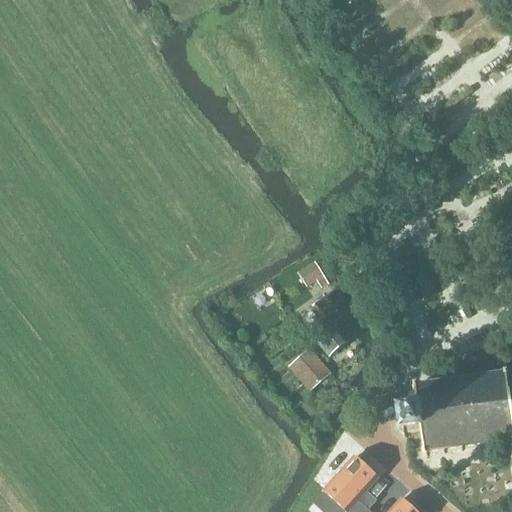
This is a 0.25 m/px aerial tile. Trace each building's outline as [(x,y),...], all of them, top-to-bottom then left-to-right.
[(413,149),(417,164),(429,161),(425,146),(413,149)] [(315,264),(297,275),(306,289),(316,282),(321,290),(328,286),(315,264)] [(328,296),(318,303),(311,309),(322,323),(308,334),(327,360),(346,345),(332,327),(344,317),(328,296)] [(309,350),(288,368),(310,393),(331,376),(309,350)] [(397,417),(396,417),(396,419),(398,419),(400,433),(398,434),(398,435),(400,435),(400,436),(401,436),(401,438),(403,438),(403,436),(419,433),(422,454),(420,454),(421,456),(422,456),(423,457),(424,457),(424,458),(426,458),(425,456),(441,454),(441,456),(443,455),(443,454),(458,451),(459,453),(460,453),(460,451),(476,449),(476,450),(478,450),(478,448),(494,446),(494,448),(496,447),(495,446),(511,443),(511,424),(511,423),(511,420),(509,399),(510,399),(510,397),(508,398),(508,396),(505,379),(507,379),(507,377),(505,377),(505,376),(504,376),(503,375),(502,375),(502,377),(486,379),(486,377),(484,378),(484,379),(469,382),(468,380),(466,380),(467,382),(451,384),(451,383),(449,383),(449,385),(433,387),(433,385),(431,386),(431,387),(415,390),(415,388),(413,388),(414,390),(413,390),(413,391),(411,391),(411,393),(413,393),(413,394),(399,397),(402,415),(400,416),(400,414),(398,414),(398,416),(397,416),(397,417)] [(354,458),(312,504),(320,511),(368,511),(363,507),(357,502),(366,492),(377,480),(354,458)] [(366,492),(357,502),(363,507),(368,511),(376,502),(366,492)] [(413,511),(400,500),(389,511),(413,511)]
